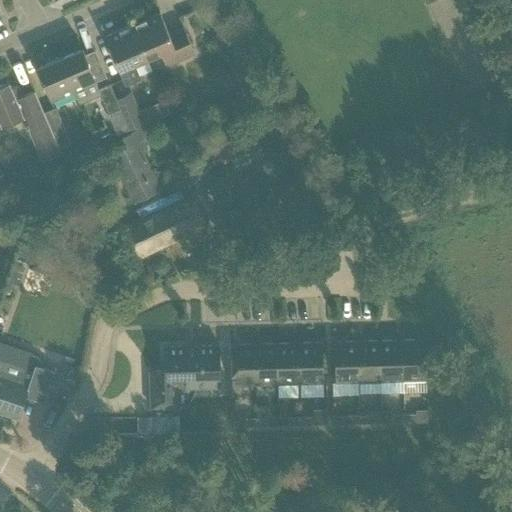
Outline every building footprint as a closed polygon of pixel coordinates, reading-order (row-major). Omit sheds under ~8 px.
[(160,13),(133,25),(147,59),(160,53),(166,66),(194,54),(183,28),(169,34),(160,13)] [(147,59),(133,25),(104,37),(119,71),(120,71),(126,86),(140,80),(138,76),(151,70),(146,59),(147,59)] [(82,49),(59,59),(73,90),(96,81),(82,49)] [(73,90),(59,59),(36,69),(50,100),(73,90)] [(57,147),(43,112),(34,91),(22,96),(18,85),(11,87),(9,82),(1,85),(1,84),(0,84),(0,125),(1,127),(9,124),(9,125),(16,122),(15,121),(22,118),(25,125),(23,125),(25,130),(26,129),(40,163),(60,154),(57,147)] [(128,128),(115,98),(109,83),(98,88),(118,135),(129,130),(128,128)] [(251,84),(236,90),(241,102),(256,95),(251,84)] [(130,91),(115,98),(128,128),(143,123),(130,91)] [(55,107),(43,112),(57,147),(69,142),(55,107)] [(204,148),(213,167),(257,145),(248,126),(204,148)] [(109,155),(132,204),(159,191),(136,142),(109,155)] [(139,213),(141,218),(123,227),(137,258),(205,225),(188,189),(139,213)] [(247,217),(228,225),(234,239),(253,231),(247,217)] [(401,340),(379,341),(380,381),(402,381),(401,340)] [(424,340),(401,340),(402,381),(426,380),(424,340)] [(358,382),(356,341),(333,342),(334,382),(358,382)] [(379,341),(356,341),(358,382),(380,381),(379,341)] [(321,342),(298,343),(299,383),(322,383),(321,342)] [(298,343),(276,344),(277,384),(299,383),(298,343)] [(254,385),(253,344),(230,345),(231,385),(254,385)] [(276,344),(253,344),(254,385),(277,384),(276,344)] [(149,371),(150,408),(179,407),(178,387),(219,386),(218,345),(163,347),(163,371),(149,371)] [(50,405),(60,373),(35,365),(33,371),(0,360),(0,412),(18,418),(25,396),(50,405)] [(404,422),(403,414),(391,415),(392,423),(404,422)] [(416,414),(403,414),(404,422),(416,422),(416,414)] [(371,415),(359,416),(359,424),(371,423),(371,415)] [(359,424),(359,416),(346,416),(347,424),(359,424)] [(300,425),(300,417),(288,417),(288,426),(300,425)] [(312,417),(300,417),(300,425),(312,425),(312,417)] [(256,427),(255,418),(243,419),(243,427),(256,427)] [(267,418),(255,418),(256,427),(268,426),(267,418)]
